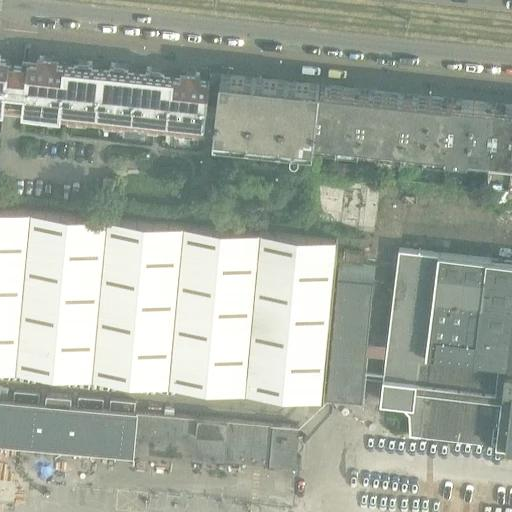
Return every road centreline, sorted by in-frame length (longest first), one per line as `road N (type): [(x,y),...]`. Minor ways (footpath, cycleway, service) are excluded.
road 1 (secondary): [(0,6),(511,59)]
road 2 (unknown): [(0,466),(206,483)]
